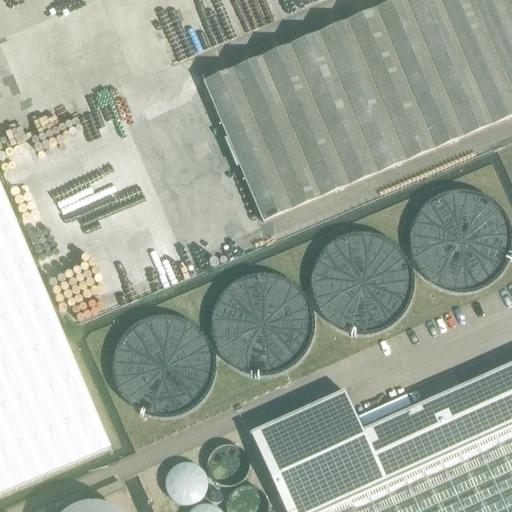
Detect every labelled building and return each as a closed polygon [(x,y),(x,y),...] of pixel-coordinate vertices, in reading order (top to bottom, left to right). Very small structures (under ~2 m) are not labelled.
[(511,0),(402,0),(204,84),(263,224),(511,117),(511,0)] [(0,497),(111,451),(110,449),(0,184),(0,497)] [(327,272),(327,327),(355,327),(355,322),(367,322),(367,329),(403,329),(404,301),(373,301),(373,288),(362,288),(362,274),(376,274),(376,247),(361,247),(361,244),(321,244),(321,272),(327,272)] [(221,282),(222,314),(240,314),(240,324),(296,322),(295,309),(294,291),(281,291),(281,289),(273,289),(273,280),(221,282)] [(343,396),(251,437),(284,511),(328,511),(511,429),(511,367),(361,435),(343,396)] [(511,511),(511,429),(328,511),(511,511)] [(127,511),(125,501),(63,511),(127,511)]
